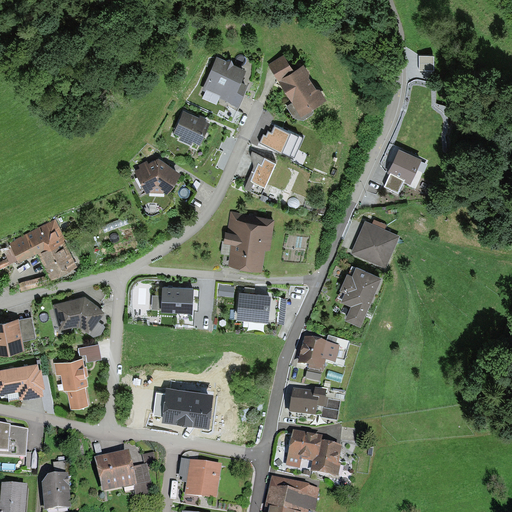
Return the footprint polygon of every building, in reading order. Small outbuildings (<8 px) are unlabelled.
[(294,71),(284,55),(268,65),(278,81),(294,71)] [(434,56),(419,56),(419,71),(434,71),(434,56)] [(247,71),(217,57),(202,91),(239,108),(248,87),(242,83),(247,71)] [(294,71),(278,81),(292,103),(301,117),(312,110),(327,101),(304,65),(294,71)] [(313,115),(312,110),(301,117),(292,103),(286,106),(293,118),(304,120),(313,115)] [(199,118),(183,111),(174,133),(181,137),(179,140),(191,146),(193,142),(200,146),(210,124),(205,121),(199,118)] [(290,134),(274,126),(271,132),(268,130),(266,134),(263,133),(258,144),(282,155),(282,154),(290,158),(291,157),(294,158),(305,137),(299,134),(298,136),(291,132),(290,134)] [(422,160),(399,149),(387,174),(390,175),(391,173),(405,180),(404,182),(410,185),(422,160)] [(275,162),(251,153),(253,166),(245,188),(260,195),(275,162)] [(140,168),(134,171),(147,194),(149,193),(165,194),(167,195),(182,175),(158,159),(149,164),(140,168)] [(404,182),(405,180),(391,173),(390,175),(384,187),(398,193),(404,182)] [(274,219),(233,214),(227,262),(261,266),(263,247),(270,248),(274,219)] [(56,219),(9,242),(12,248),(18,260),(19,263),(38,254),(48,275),(51,280),(78,267),(64,240),(66,240),(56,219)] [(374,219),(372,224),(385,230),(387,225),(374,219)] [(372,224),(365,221),(351,253),(386,269),(400,236),(385,230),(372,224)] [(11,264),(18,260),(12,248),(4,251),(8,259),(11,264)] [(0,269),(11,264),(8,259),(0,262),(0,269)] [(356,268),(352,266),(348,275),(347,274),(340,291),(341,292),(338,298),(342,300),(341,303),(351,307),(345,321),(360,328),(382,279),(356,268)] [(51,280),(48,275),(19,283),(22,291),(52,284),(51,280)] [(233,297),(235,287),(220,285),(218,296),(233,297)] [(194,288),(163,287),(162,296),(161,310),(161,312),(192,315),(194,288)] [(271,297),(239,293),(237,320),(269,324),(271,297)] [(161,310),(162,296),(152,296),(152,310),(161,310)] [(84,297),(53,305),(60,331),(79,327),(89,335),(105,313),(84,297)] [(287,299),(280,298),(277,324),(284,325),(287,299)] [(32,318),(19,320),(23,342),(36,339),(32,318)] [(19,319),(0,322),(0,354),(25,351),(23,342),(19,320),(19,319)] [(326,342),(305,336),(298,362),(309,365),(308,368),(323,371),(326,359),(336,362),(337,358),(345,360),(350,341),(328,335),(326,342)] [(101,360),(99,345),(79,348),(80,356),(86,355),(87,362),(101,360)] [(83,359),(54,363),(57,375),(60,375),(64,391),(67,391),(70,410),(89,406),(85,387),(88,386),(87,377),(85,367),(83,359)] [(36,362),(0,370),(0,392),(17,389),(18,397),(43,391),(36,362)] [(322,372),(308,369),(306,378),(320,381),(322,372)] [(315,390),(293,387),(289,412),(291,412),(290,416),(313,420),(314,415),(316,415),(322,416),(321,418),(338,420),(341,401),(328,399),(329,397),(325,397),(327,389),(315,387),(315,390)] [(214,395),(167,388),(166,394),(163,416),(162,423),(209,430),(214,395)] [(163,416),(166,394),(156,393),(153,415),(163,416)] [(10,423),(0,421),(0,454),(26,457),(27,452),(28,428),(10,425),(10,423)] [(322,439),(323,435),(293,429),(286,465),(300,468),(302,458),(312,460),(318,461),(322,439)] [(343,443),(322,439),(318,461),(312,460),(310,471),(336,476),(337,474),(339,475),(341,463),(339,462),(343,443)] [(129,449),(94,456),(103,491),(134,485),(137,484),(133,466),(129,449)] [(143,454),(145,463),(147,463),(156,461),(154,452),(143,454)] [(187,482),(190,459),(181,458),(179,476),(183,476),(182,481),(187,482)] [(190,459),(187,482),(185,494),(216,497),(222,463),(190,459)] [(145,463),(133,466),(137,484),(151,481),(147,463),(145,463)] [(48,473),(42,481),(45,510),(71,507),(68,472),(48,473)] [(310,483),(272,475),(265,507),(269,508),(268,511),(308,511),(309,509),(315,510),(320,488),(309,484),(310,483)] [(137,484),(134,485),(136,497),(154,493),(151,481),(137,484)] [(25,511),(27,483),(2,482),(0,503),(0,511),(25,511)]
